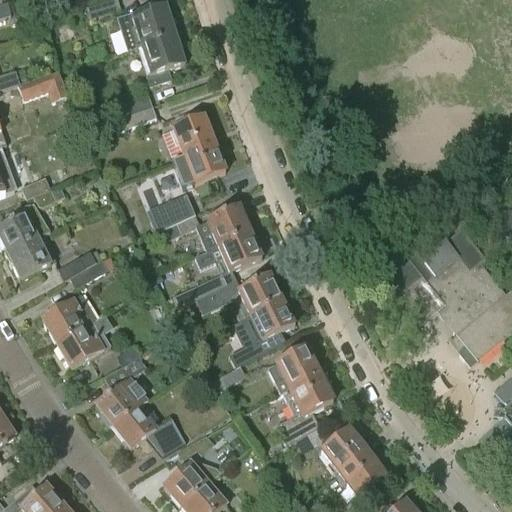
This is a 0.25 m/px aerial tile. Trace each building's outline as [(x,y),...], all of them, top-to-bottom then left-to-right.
[(86,12),(90,23),(120,14),(117,3),(86,12)] [(0,10),(0,24),(11,21),(7,8),(0,10)] [(127,57),(141,53),(175,42),(166,13),(146,19),(144,14),(116,23),(127,57)] [(184,69),(175,42),(141,53),(149,79),(145,81),(149,93),(171,86),(167,75),(184,69)] [(0,96),(17,91),(19,90),(15,77),(0,81),(0,96)] [(57,79),(17,92),(23,106),(48,97),(52,108),(67,103),(57,79)] [(122,123),(152,112),(148,100),(118,111),(122,123)] [(152,112),(122,123),(113,126),(117,137),(156,123),(152,112)] [(173,135),(184,163),(214,151),(203,123),(173,135)] [(225,178),(214,151),(184,163),(195,190),(225,178)] [(40,173),(45,183),(21,194),(26,206),(32,203),(50,195),(71,185),(62,164),(40,173)] [(43,213),(55,208),(50,195),(32,203),(38,212),(43,213)] [(155,238),(195,221),(190,210),(160,223),(161,225),(151,229),(155,238)] [(5,255),(7,259),(37,244),(49,239),(31,211),(28,211),(25,212),(22,213),(19,214),(17,215),(14,217),(12,219),(10,221),(13,227),(0,232),(0,253),(1,256),(5,255)] [(217,252),(250,238),(239,212),(199,230),(195,221),(155,238),(159,246),(166,243),(167,246),(181,239),(181,240),(196,234),(206,257),(217,252)] [(511,218),(496,232),(511,251),(511,218)] [(448,347),(468,371),(511,335),(511,298),(510,296),(505,300),(479,269),(485,264),(461,235),(445,248),(447,250),(424,269),(408,249),(375,275),(420,330),(442,312),(461,336),(448,347)] [(250,238),(217,252),(228,278),(261,264),(250,238)] [(51,271),(37,244),(7,259),(20,286),(51,271)] [(90,259),(95,269),(101,266),(95,256),(90,259)] [(64,287),(70,284),(95,269),(90,259),(89,258),(58,276),(64,287)] [(101,266),(95,269),(70,284),(76,294),(107,276),(101,266)] [(168,318),(178,314),(180,312),(196,305),(226,291),(221,280),(163,307),(168,318)] [(236,286),(226,291),(196,305),(203,319),(230,306),(232,305),(234,305),(237,307),(238,308),(239,310),(238,314),(236,316),(235,317),(239,326),(249,321),(282,305),(270,281),(240,295),(236,286)] [(92,329),(92,328),(77,303),(41,324),(56,350),(92,329)] [(282,305),(249,321),(256,334),(253,336),(257,344),(233,357),(234,361),(224,366),(229,377),(240,371),(268,356),(263,347),(295,331),(282,305)] [(104,321),(101,323),(92,328),(92,329),(56,350),(71,376),(110,353),(103,340),(112,334),(104,321)] [(122,373),(140,363),(134,353),(117,362),(122,373)] [(306,354),(276,369),(266,374),(280,400),(282,399),(285,398),(289,396),(319,381),(306,354)] [(96,412),(112,433),(139,413),(146,408),(130,384),(146,374),(141,364),(102,385),(111,399),(96,412)] [(240,371),(229,377),(209,388),(217,397),(246,382),(240,371)] [(333,407),(319,381),(289,396),(285,398),(282,399),(294,422),(276,431),(286,451),(295,446),(311,438),(320,433),(312,418),(333,407)] [(511,382),(495,397),(508,412),(505,414),(499,413),(498,422),(503,423),(504,425),(479,446),(511,486),(511,382)] [(147,441),(161,456),(183,443),(170,421),(153,431),(139,413),(112,433),(129,455),(147,441)] [(0,452),(15,443),(0,419),(0,452)] [(320,456),(338,479),(367,458),(349,434),(320,456)] [(183,466),(196,455),(191,450),(177,458),(183,466)] [(385,482),(367,458),(338,479),(357,504),(385,482)] [(180,511),(181,511),(208,489),(220,479),(216,474),(203,469),(196,475),(190,468),(163,491),(180,511)] [(224,511),(226,511),(208,489),(181,511),(224,511)] [(63,511),(46,490),(37,498),(31,491),(5,511),(63,511)]
